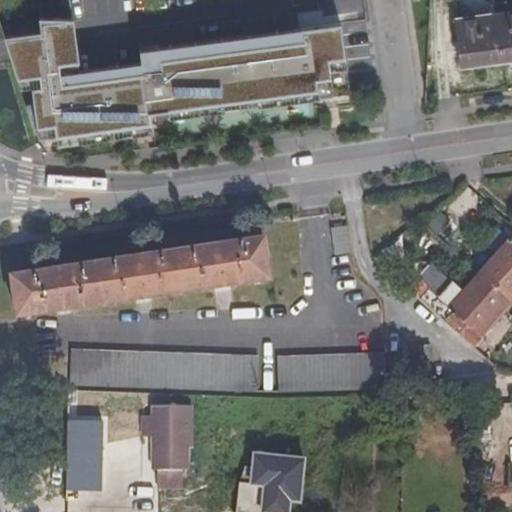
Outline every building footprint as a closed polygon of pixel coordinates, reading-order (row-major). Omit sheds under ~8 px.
[(511,10),(500,12),(505,57),(511,56),(511,10)] [(462,62),(505,57),(500,12),(457,18),(462,62)] [(351,91),(340,22),(146,46),(147,59),(84,67),(77,15),(44,14),(46,28),(9,34),(22,75),(24,86),(35,84),(41,134),(154,120),(152,109),(169,107),(171,116),(351,91)] [(429,225),(442,234),(452,218),(439,210),(429,225)] [(344,221),(328,223),(333,249),(348,247),(344,221)] [(475,267),(506,294),(511,287),(511,237),(509,235),(506,233),(475,267)] [(261,238),(8,274),(13,314),(185,290),(268,279),(261,238)] [(506,294),(475,267),(458,286),(448,276),(433,290),(425,283),(415,291),(440,313),(447,306),(449,307),(474,330),(506,294)] [(401,344),(401,356),(402,380),(430,378),(428,343),(401,344)] [(76,385),(257,389),(257,355),(70,351),(69,385),(76,385)] [(279,355),(280,390),(386,386),(386,357),(385,351),(279,355)] [(402,380),(401,356),(386,357),(386,386),(402,385),(402,380)] [(152,401),(151,414),(150,433),(148,465),(153,466),(178,467),(183,467),(184,444),(184,421),(189,421),(189,403),(152,401)] [(150,433),(151,414),(140,414),(140,434),(150,433)] [(103,422),(67,421),(66,491),(102,492),(103,422)] [(134,442),(104,443),(105,475),(135,474),(134,442)] [(304,456),(251,453),(249,485),(262,486),(260,511),(290,511),(292,501),(301,502),(304,456)] [(153,483),(177,484),(178,467),(153,466),(153,483)]
